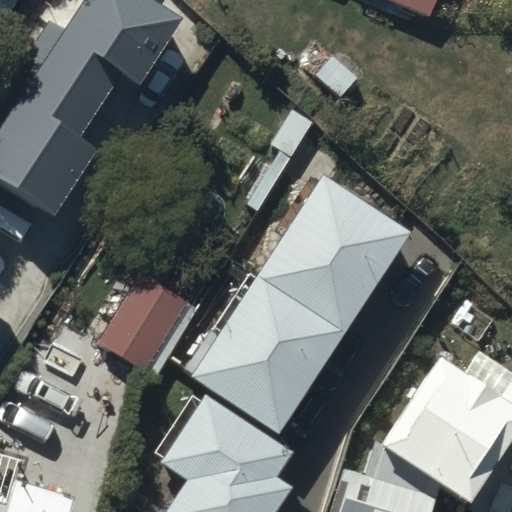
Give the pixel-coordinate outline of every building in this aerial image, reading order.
[(158,0),(48,0),(0,72),(0,165),(38,191),(84,122),(62,108),(106,42),(123,53),(158,0)] [(398,207),(306,148),(177,349),(191,364),(144,435),(171,453),(132,511),(237,511),(270,462),(258,454),(276,426),(263,417),(398,207)] [(136,290),(94,354),(141,383),(182,319),(136,290)] [(493,398),(433,358),(375,444),(464,503),(511,430),(511,384),(505,380),(493,398)] [(0,488),(0,511),(57,511),(67,482),(8,464),(0,488)]
